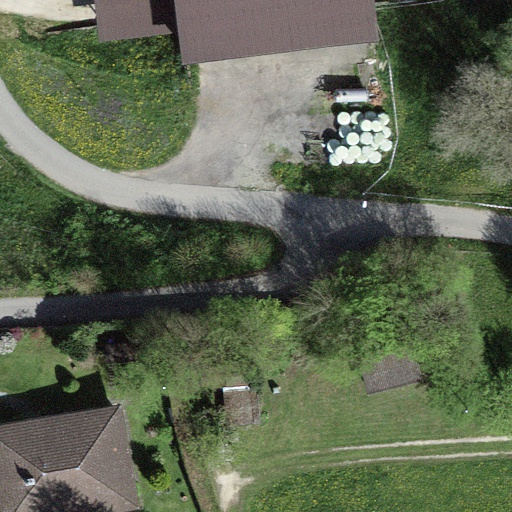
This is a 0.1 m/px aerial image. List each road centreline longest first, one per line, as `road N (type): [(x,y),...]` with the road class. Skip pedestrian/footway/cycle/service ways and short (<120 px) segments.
road 1 (residential): [(316,214),(303,259),(278,284),(0,311)]
road 2 (residential): [(316,214),(160,200),(96,185),(52,166),(0,110)]
road 3 (track): [(511,448),(230,486)]
road 4 (residential): [(511,229),(316,214)]
